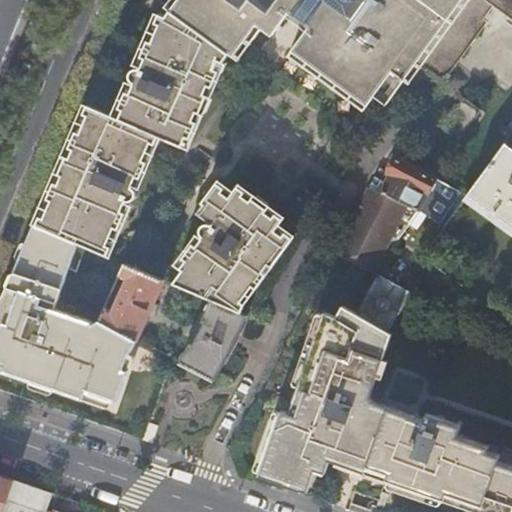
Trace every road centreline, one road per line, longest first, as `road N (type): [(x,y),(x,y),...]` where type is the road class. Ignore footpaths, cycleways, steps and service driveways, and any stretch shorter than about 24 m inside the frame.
road 1 (residential): [(0,433),(197,502)]
road 2 (tertiary): [(81,0),(0,190)]
